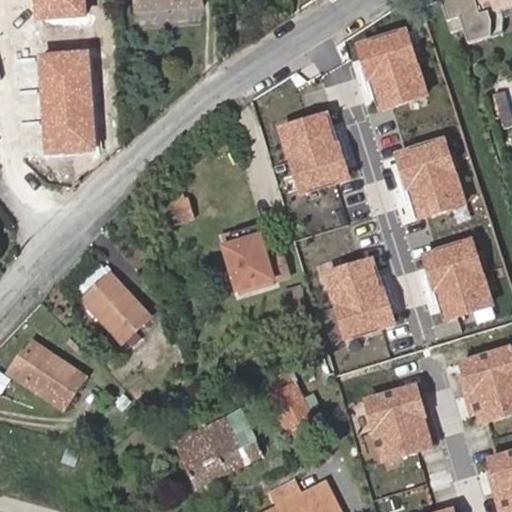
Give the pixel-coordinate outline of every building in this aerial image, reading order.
[(202,6),(201,0),(133,0),(134,11),(202,6)] [(511,0),(452,0),(443,3),(455,36),(466,32),(470,43),(504,33),(506,19),(511,17),(511,0)] [(97,72),(95,32),(37,37),(40,77),(79,74),(97,72)] [(99,91),(97,72),(79,74),(80,92),(99,91)] [(511,125),(511,124),(504,92),(492,95),(500,129),(511,125)] [(260,130),(251,113),(238,118),(246,137),(260,130)] [(443,194),(461,189),(450,157),(410,169),(412,178),(383,187),(326,205),(345,266),(356,262),(354,254),(399,240),(401,248),(404,259),(436,249),(432,237),(455,231),(449,213),(443,194)] [(412,178),(410,169),(380,179),(383,187),(412,178)] [(467,208),(461,189),(443,194),(449,213),(467,208)] [(185,201),(161,208),(164,217),(188,209),(185,201)] [(188,209),(164,217),(170,235),(194,228),(188,209)] [(458,242),(455,231),(432,237),(436,249),(458,242)] [(230,262),(240,295),(273,285),(272,283),(288,278),(281,257),(265,262),(257,236),(235,243),(239,259),(230,262)] [(356,262),(401,248),(399,240),(354,254),(356,262)] [(235,243),(225,247),(230,262),(239,259),(235,243)] [(149,313),(108,272),(80,299),(122,340),(149,313)] [(293,312),(306,307),(301,288),(289,290),(293,312)] [(51,361),(55,356),(32,342),(30,346),(51,361)] [(86,376),(55,356),(51,361),(30,346),(11,375),(65,408),(86,376)] [(0,393),(10,378),(0,371),(0,393)] [(315,428),(292,378),(267,389),(289,440),(315,428)] [(262,457),(242,413),(176,442),(196,486),(262,457)] [(339,511),(325,483),(269,511),(339,511)]
